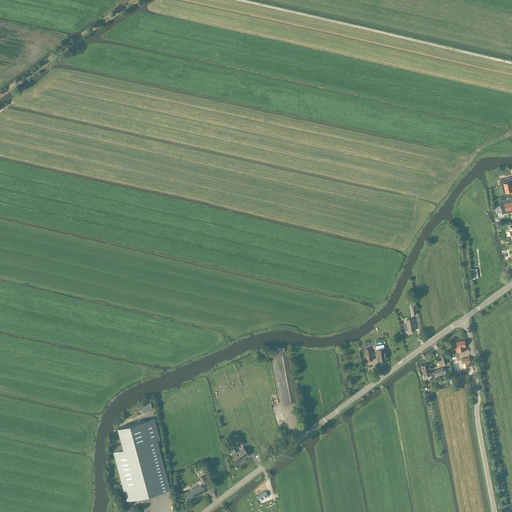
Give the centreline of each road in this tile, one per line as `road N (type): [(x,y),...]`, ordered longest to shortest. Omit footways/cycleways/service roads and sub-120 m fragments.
road 1 (tertiary): [(204,511),(463,318)]
road 2 (track): [(511,63),(237,0)]
road 3 (unclassified): [(494,511),(463,318)]
road 4 (track): [(0,95),(137,0)]
